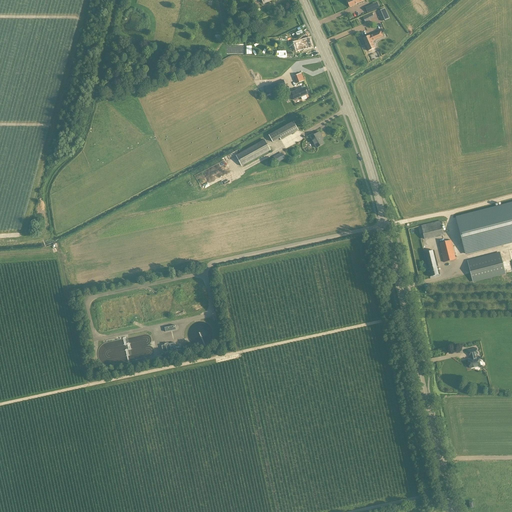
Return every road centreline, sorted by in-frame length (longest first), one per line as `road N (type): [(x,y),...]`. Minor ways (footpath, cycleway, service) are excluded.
road 1 (secondary): [(451,511),(385,227)]
road 2 (secondary): [(385,227),(352,115),(302,0)]
road 3 (unclassified): [(207,267),(385,227)]
